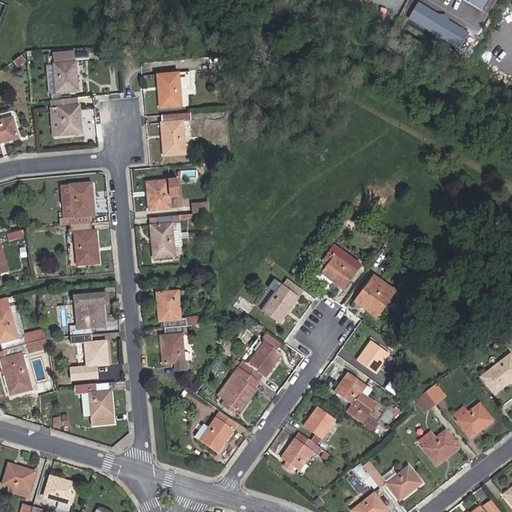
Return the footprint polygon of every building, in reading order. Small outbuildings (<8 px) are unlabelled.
[(365,0),(361,0),(353,16),(380,30),(389,13),(365,0)] [(436,0),(425,0),(419,12),(439,23),(443,15),(447,8),(448,6),(436,0)] [(463,0),(484,10),(489,0),(463,0)] [(129,57),(128,46),(120,47),(120,57),(129,57)] [(77,90),(74,51),(52,53),(56,92),(77,90)] [(24,61),(20,56),(13,62),(16,67),(24,61)] [(189,72),(157,75),(160,107),(180,105),(179,90),(190,89),(189,72)] [(81,132),(78,98),(50,100),(51,107),(57,106),(60,134),(81,132)] [(51,107),(53,135),(60,134),(57,106),(51,107)] [(190,121),(189,113),(162,115),(163,123),(161,123),(164,155),(184,153),(182,122),(190,121)] [(0,142),(16,138),(11,118),(0,120),(0,142)] [(167,181),(146,183),(149,210),(170,208),(167,181)] [(63,219),(59,219),(59,226),(69,225),(90,223),(90,215),(93,214),(90,182),(69,184),(73,216),(69,217),(69,218),(63,219)] [(69,184),(60,185),(63,219),(69,218),(69,217),(73,216),(69,184)] [(192,204),(193,213),(209,212),(208,203),(192,204)] [(180,224),(178,215),(149,218),(153,258),(174,256),(173,248),(171,225),(180,224)] [(95,230),(91,231),(90,223),(69,225),(59,226),(60,232),(69,231),(70,233),(74,232),(77,264),(98,263),(95,230)] [(173,248),(182,247),(180,224),(171,225),(173,248)] [(344,289),(360,266),(333,246),(321,263),(325,266),(320,272),(344,289)] [(396,292),(372,275),(356,298),(379,315),(396,292)] [(262,311),(280,324),(303,291),(287,279),(283,285),(281,284),(262,311)] [(186,326),(196,325),(197,325),(197,317),(180,318),(179,305),(184,304),(182,290),(156,293),(159,321),(160,328),(164,328),(186,326)] [(104,325),(102,302),(107,302),(106,293),(74,297),(75,305),(81,304),(83,327),(77,328),(70,329),(70,336),(91,334),(90,327),(104,325)] [(0,343),(2,350),(26,344),(46,338),(44,329),(23,335),(24,337),(17,339),(8,307),(6,297),(0,298),(0,343)] [(354,301),(377,318),(379,315),(356,298),(354,301)] [(81,304),(75,305),(77,328),(83,327),(81,304)] [(23,335),(15,305),(8,307),(17,339),(24,337),(23,335)] [(186,331),(196,330),(196,325),(186,326),(164,328),(165,335),(160,335),(163,364),(173,363),(174,370),(186,369),(185,361),(183,362),(181,334),(186,333),(186,331)] [(91,342),(91,334),(70,336),(71,343),(75,342),(76,366),(107,364),(104,341),(91,342)] [(248,365),(242,361),(238,367),(258,381),(262,375),(265,377),(281,355),(275,350),(279,345),(265,335),(262,339),(265,340),(248,365)] [(28,353),(48,348),(46,338),(26,344),(28,351),(28,353)] [(388,354),(371,342),(357,361),(374,374),(388,354)] [(21,353),(28,351),(26,344),(2,350),(2,352),(0,352),(0,358),(1,359),(11,394),(31,388),(24,363),(21,353)] [(493,395),(501,389),(511,380),(511,358),(510,355),(509,356),(488,372),(480,378),(493,395)] [(258,382),(258,381),(238,367),(234,373),(238,377),(223,399),(225,401),(222,405),(233,413),(236,409),(241,412),(257,390),(254,388),(258,382)] [(234,373),(218,396),(223,399),(238,377),(234,373)] [(358,396),(365,386),(348,374),(335,392),(352,405),(346,413),(353,417),(358,409),(367,415),(375,404),(364,396),(362,399),(358,396)] [(92,375),(74,377),(75,386),(77,385),(92,384),(92,375)] [(198,378),(188,389),(218,410),(220,407),(196,391),(203,382),(198,378)] [(396,394),(401,388),(390,381),(386,387),(396,394)] [(116,389),(115,382),(95,384),(96,391),(110,390),(116,389)] [(96,391),(95,384),(92,384),(77,385),(75,386),(75,394),(80,394),(88,393),(90,407),(84,408),(85,415),(90,414),(91,424),(113,422),(110,390),(96,391)] [(440,390),(435,384),(425,392),(430,398),(440,390)] [(445,396),(440,390),(430,398),(435,405),(445,396)] [(425,392),(414,401),(419,408),(430,398),(425,392)] [(80,394),(81,408),(84,408),(90,407),(88,393),(80,394)] [(419,408),(424,413),(435,405),(430,398),(419,408)] [(492,421),(479,404),(469,412),(457,421),(470,438),(492,421)] [(464,407),(453,415),(457,421),(469,412),(464,407)] [(335,420),(318,408),(304,427),(321,439),(335,420)] [(238,424),(221,412),(217,418),(234,430),(238,424)] [(234,430),(217,418),(209,429),(200,441),(217,453),(234,430)] [(195,437),(200,441),(209,429),(203,425),(195,437)] [(458,447),(445,431),(423,448),(436,464),(458,447)] [(323,450),(299,433),(295,439),(313,452),(318,456),(323,450)] [(284,466),(290,470),(293,466),(299,471),(313,452),(295,439),(281,458),(287,462),(284,466)] [(334,449),(329,446),(325,451),(330,455),(334,449)] [(318,456),(326,461),(330,455),(325,451),(323,450),(318,456)] [(381,477),(369,461),(362,466),(379,488),(386,483),(399,500),(421,483),(408,466),(397,475),(392,469),(381,477)] [(3,483),(15,487),(28,491),(34,471),(9,464),(3,483)] [(50,476),(44,496),(60,500),(57,508),(68,511),(70,503),(76,484),(50,476)] [(13,493),(27,497),(28,491),(15,487),(13,493)] [(511,487),(503,494),(511,505),(511,487)] [(383,511),(386,510),(373,494),(352,511),(353,511),(383,511)]
